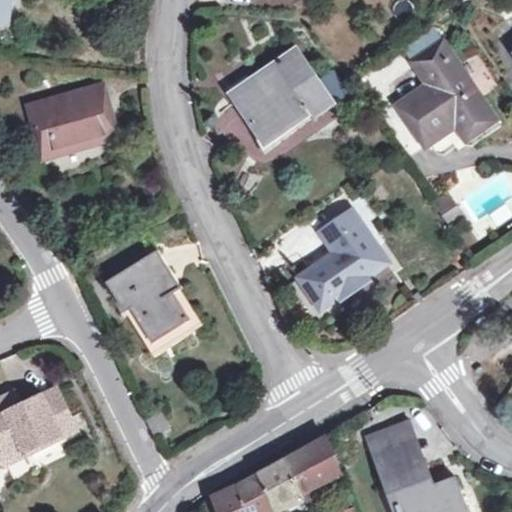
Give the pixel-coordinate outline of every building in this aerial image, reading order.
[(0,0),(0,17),(10,18),(11,0),(0,0)] [(444,43),(414,64),(429,86),(399,106),(426,148),(465,121),(476,136),(497,121),(444,43)] [(315,118),(334,105),(319,82),(296,51),(246,86),(250,91),(236,102),(254,128),(261,123),(270,136),(310,110),(315,118)] [(319,82),(334,105),(348,94),(333,72),(319,82)] [(46,160),(101,144),(93,118),(111,113),(104,87),(31,109),(46,160)] [(93,118),(101,144),(119,138),(111,113),(93,118)] [(449,200),(436,208),(447,225),(461,216),(449,200)] [(344,248),(334,255),(300,280),(322,311),(340,299),(341,301),(374,278),(373,276),(390,264),(353,211),(320,234),(328,247),(339,240),(344,248)] [(339,240),(328,247),(334,255),(344,248),(339,240)] [(175,296),(184,290),(159,251),(107,283),(126,313),(131,310),(153,344),(190,320),(175,296)] [(0,466),(68,434),(47,390),(11,408),(5,396),(0,398),(0,466)] [(156,435),(170,428),(162,414),(149,421),(156,435)] [(401,425),(413,458),(424,454),(411,421),(401,425)] [(413,458),(401,425),(368,437),(386,487),(392,485),(399,506),(396,508),(397,511),(469,511),(457,478),(431,488),(428,480),(433,479),(424,454),(413,458)] [(284,462),(310,511),(321,507),(312,490),(344,474),(336,457),(328,438),(284,462)] [(260,474),(275,511),(276,511),(286,508),(288,511),(309,511),(310,511),(284,462),(260,474)] [(237,487),(250,511),(275,511),(260,474),(237,487)] [(250,511),(237,487),(215,499),(220,511),(250,511)] [(333,501),(337,511),(346,511),(357,508),(352,495),(333,501)]
